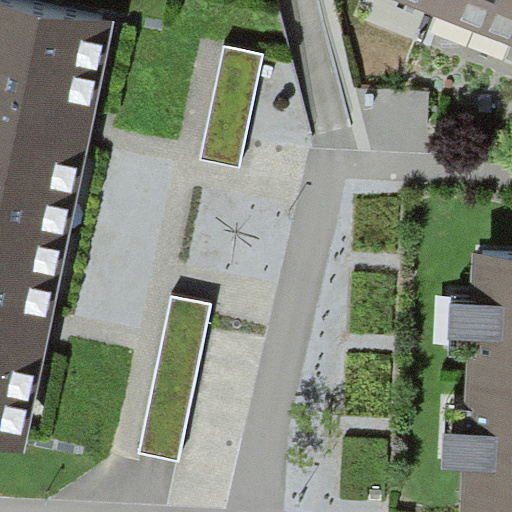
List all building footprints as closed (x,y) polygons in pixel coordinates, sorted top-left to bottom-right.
[(112,0),(0,0),(0,432),(23,437),(47,318),(89,113),(112,0)] [(511,0),(445,0),(511,26),(511,0)] [(262,46),(224,38),(200,152),(239,160),(262,46)] [(511,247),(468,245),(465,291),(448,290),(445,349),(465,350),(462,403),(442,402),(439,455),(462,456),(460,501),(511,503),(511,247)] [(142,445),(177,453),(209,299),(174,292),(142,445)]
